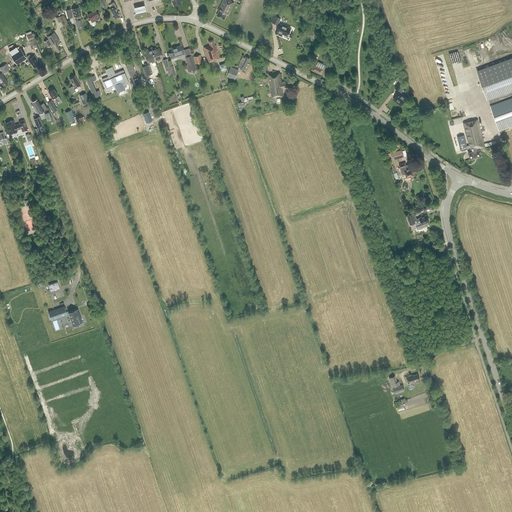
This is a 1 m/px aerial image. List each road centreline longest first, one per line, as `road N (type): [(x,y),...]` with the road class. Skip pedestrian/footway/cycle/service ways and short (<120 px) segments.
road 1 (tertiary): [(460,177),(336,91),(193,21)]
road 2 (tertiary): [(511,424),(447,229),(460,177)]
road 3 (tertiary): [(0,103),(131,25),(193,21)]
